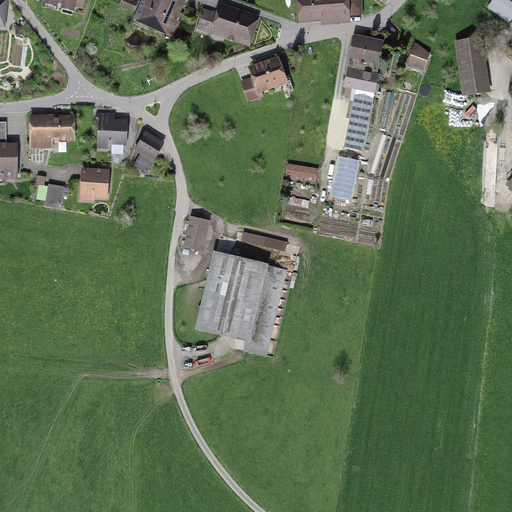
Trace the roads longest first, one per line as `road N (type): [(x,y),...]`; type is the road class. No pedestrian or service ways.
road 1 (residential): [(151,109),(178,169),(168,338),(176,387),(199,444)]
road 2 (residential): [(151,109),(177,87),(226,66),(377,20),(398,0)]
